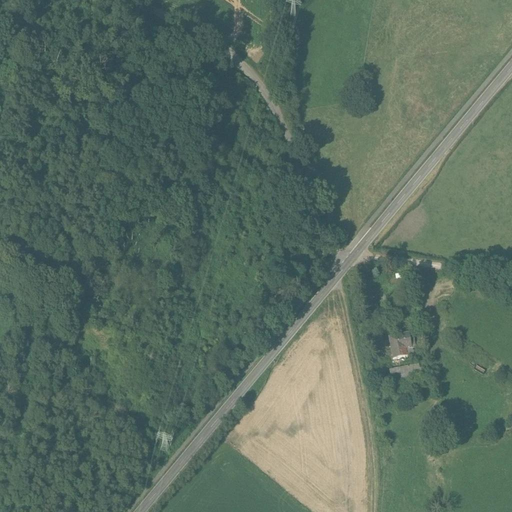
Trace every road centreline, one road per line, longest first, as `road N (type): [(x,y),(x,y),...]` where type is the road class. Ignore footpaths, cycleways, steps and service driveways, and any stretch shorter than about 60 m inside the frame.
road 1 (unclassified): [(352,256),(323,232),(272,112),(243,69),(201,35),(126,0)]
road 2 (tertiary): [(352,256),(140,511)]
road 3 (tertiary): [(511,66),(352,256)]
road 4 (track): [(372,511),(371,437),(332,278)]
road 5 (unclassified): [(511,279),(352,256)]
